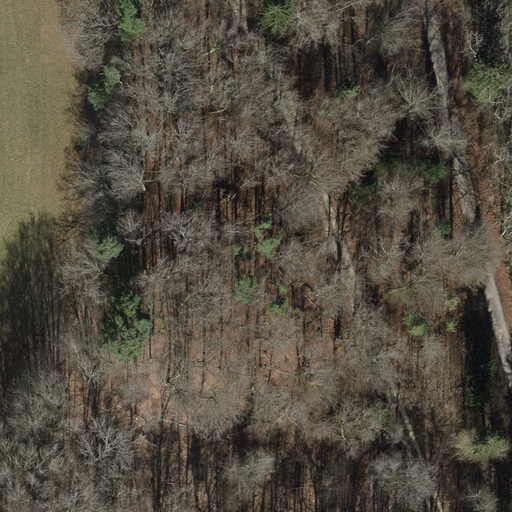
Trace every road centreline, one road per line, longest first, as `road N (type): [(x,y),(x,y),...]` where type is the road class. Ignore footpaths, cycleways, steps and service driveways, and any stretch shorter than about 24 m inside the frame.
road 1 (track): [(437,511),(263,41),(236,0)]
road 2 (unclassified): [(511,353),(431,0)]
